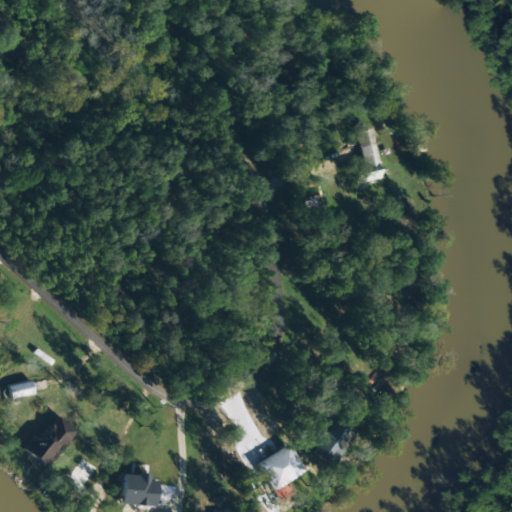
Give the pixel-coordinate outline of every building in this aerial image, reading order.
[(352,132),(358,164),(348,166),(351,184),(377,179),(367,129),(352,132)] [(5,384),(7,399),(31,396),(29,381),(5,384)] [(72,431),(55,417),(37,439),(31,435),(19,450),(41,468),(72,431)] [(352,433),(334,420),(310,452),(327,465),(352,433)] [(266,491),(301,474),(287,445),(252,462),(266,491)] [(151,481),(144,481),(144,474),(117,474),(116,505),(151,506),(151,481)]
